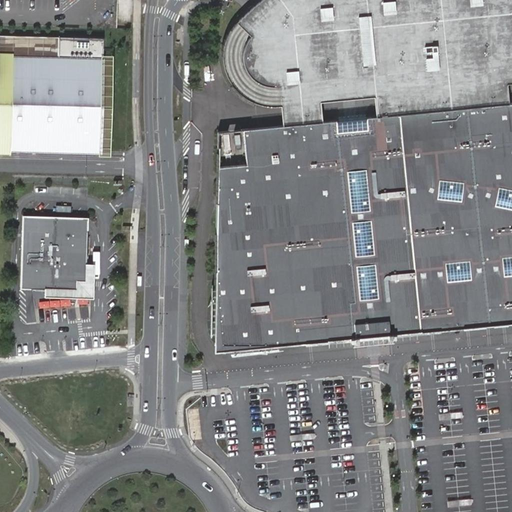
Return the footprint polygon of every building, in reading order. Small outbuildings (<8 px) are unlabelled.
[(282,112),(283,126),(323,122),(321,108),(321,101),(349,98),(374,96),(374,103),(376,117),(509,104),(508,90),(507,83),(511,83),(511,0),(260,0),(255,5),(237,22),(231,30),(225,40),(223,53),(225,64),(227,75),(233,86),(241,94),(249,100),(261,104),(272,106),(281,106),(282,112)] [(58,37),(0,34),(0,55),(57,57),(58,37)] [(103,38),(58,37),(57,57),(0,55),(0,152),(100,156),(103,38)] [(511,103),(509,104),(376,117),(366,118),(367,130),(353,131),(337,133),(336,121),(322,122),(282,126),(242,129),(246,165),(223,167),(221,268),(220,282),(220,306),(219,321),(219,348),(299,342),(372,336),(459,329),(511,323),(511,103)] [(82,230),(87,230),(87,216),(22,214),(20,287),(34,287),(36,229),(38,227),(39,227),(41,227),(43,229),(45,228),(46,226),(48,224),(79,226),(81,227),(82,228),(82,230)] [(36,229),(34,287),(45,287),(75,288),(76,279),(85,279),(86,263),(87,230),(82,230),(82,228),(81,227),(79,226),(48,224),(46,226),(45,228),(43,229),(41,227),(39,227),(38,227),(36,229)] [(75,288),(45,287),(45,293),(76,294),(92,294),(93,263),(86,263),(85,279),(76,279),(75,288)] [(442,413),(443,419),(459,418),(458,411),(442,413)] [(309,432),(292,433),(293,440),(309,439),(309,432)] [(277,485),(260,487),(261,494),(277,492),(277,485)] [(466,497),(450,499),(450,506),(467,504),(466,497)]
